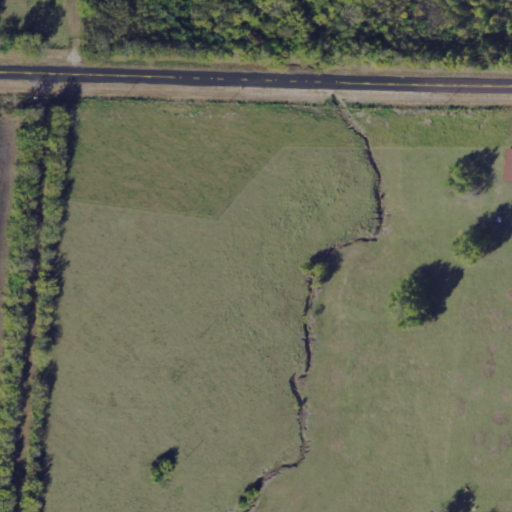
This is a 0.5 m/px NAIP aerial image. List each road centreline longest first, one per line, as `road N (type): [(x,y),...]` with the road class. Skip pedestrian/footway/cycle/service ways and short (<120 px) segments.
road 1 (secondary): [(511,65),(0,67)]
road 2 (residential): [(17,511),(53,69)]
